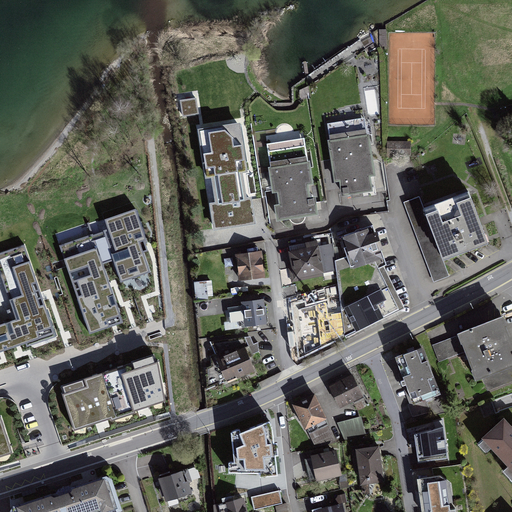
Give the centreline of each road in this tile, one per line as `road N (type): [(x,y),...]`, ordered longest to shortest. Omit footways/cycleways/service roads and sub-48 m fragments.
road 1 (residential): [(278,389),(0,486)]
road 2 (residential): [(364,347),(397,421),(410,511)]
road 3 (residential): [(428,315),(400,238),(391,172)]
road 4 (residential): [(294,382),(271,236)]
road 5 (residential): [(278,389),(297,511)]
